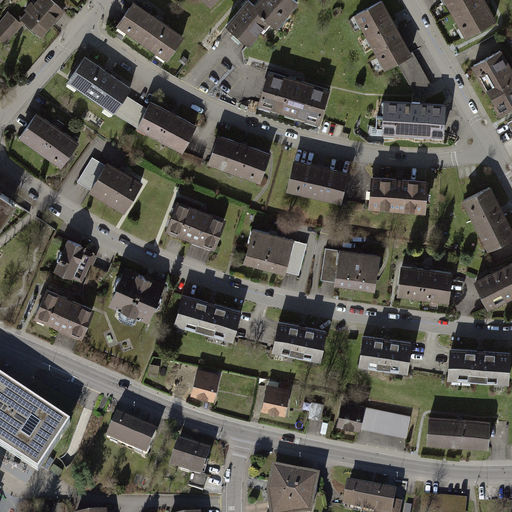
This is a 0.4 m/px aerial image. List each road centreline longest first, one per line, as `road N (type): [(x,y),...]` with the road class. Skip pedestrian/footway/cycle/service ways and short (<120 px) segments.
road 1 (residential): [(0,161),(46,200),(136,251),(252,294),(511,333)]
road 2 (residential): [(85,28),(201,107),(285,140),(430,161),(489,149)]
road 3 (tertiary): [(245,433),(426,469),(511,472)]
road 4 (tertiary): [(0,336),(182,416),(245,433)]
road 5 (residential): [(411,0),(489,149)]
road 6 (residential): [(85,28),(0,124)]
